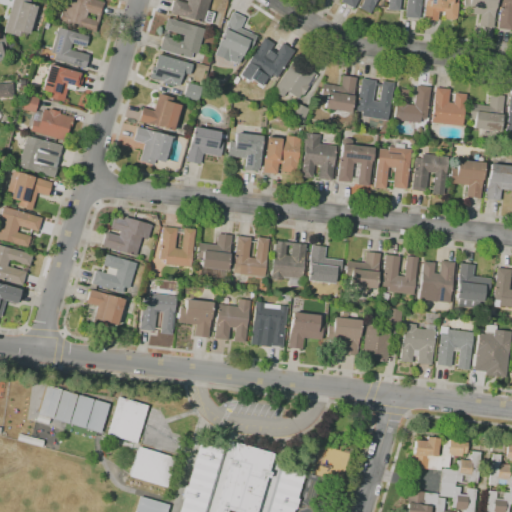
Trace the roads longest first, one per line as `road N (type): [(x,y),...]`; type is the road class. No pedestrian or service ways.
road 1 (residential): [(511,409),(0,346)]
road 2 (residential): [(511,239),(87,185)]
road 3 (residential): [(138,0),(38,351)]
road 4 (residential): [(511,65),(320,34),(272,0)]
road 5 (residential): [(396,395),(361,511)]
